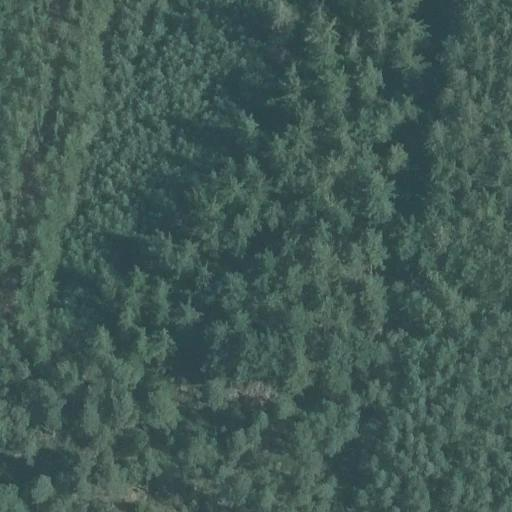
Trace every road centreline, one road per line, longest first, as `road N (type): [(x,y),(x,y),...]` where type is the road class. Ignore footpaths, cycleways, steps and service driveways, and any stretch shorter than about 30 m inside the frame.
road 1 (track): [(315,0),(231,163),(158,264),(0,424)]
road 2 (track): [(436,0),(349,511)]
road 3 (track): [(391,274),(511,312)]
